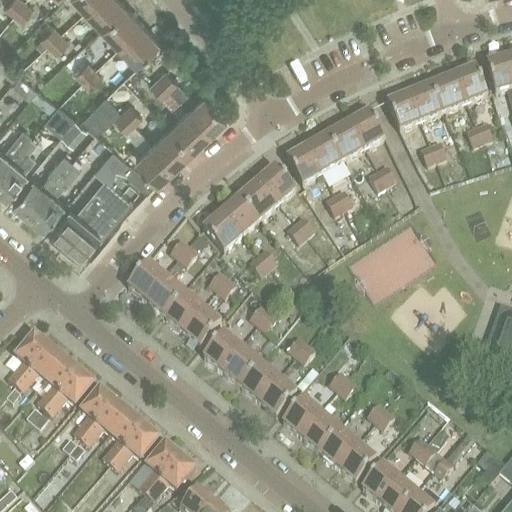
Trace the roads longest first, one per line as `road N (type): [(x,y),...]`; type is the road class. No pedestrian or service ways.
road 1 (residential): [(313,511),(79,317)]
road 2 (residential): [(79,317),(157,220),(269,119)]
road 3 (residential): [(171,0),(269,119)]
